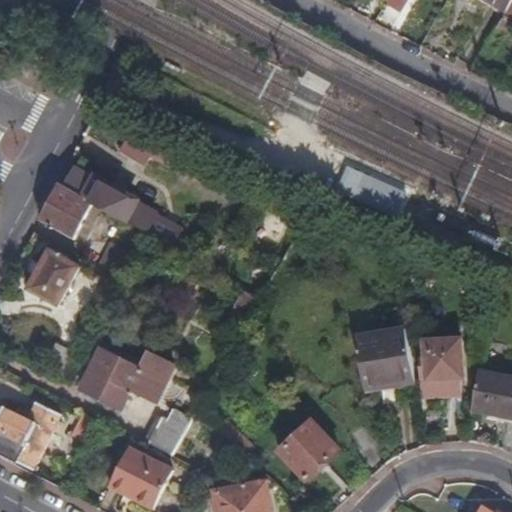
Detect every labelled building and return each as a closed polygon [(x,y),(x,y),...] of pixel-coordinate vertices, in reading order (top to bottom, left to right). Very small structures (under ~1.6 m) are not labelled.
[(511,0),(484,0),(506,13),(511,1),(511,0)] [(505,35),(511,23),(511,1),(506,13),(496,30),(505,35)] [(46,35),(52,23),(33,13),(27,25),(46,35)] [(31,63),(0,45),(0,61),(7,66),(24,76),(31,63)] [(157,142),(157,141),(132,129),(122,150),(148,162),(150,158),(157,142)] [(168,166),(176,151),(157,142),(150,158),(168,166)] [(145,209),(76,170),(66,187),(96,205),(105,210),(135,227),(145,209)] [(76,240),(96,205),(66,187),(61,184),(40,220),(76,240)] [(85,245),(105,210),(96,205),(76,240),(85,245)] [(126,281),(152,237),(140,230),(127,253),(112,244),(97,270),(109,277),(111,273),(126,281)] [(58,308),(80,269),(49,252),(28,291),(58,308)] [(116,298),(126,281),(111,273),(109,277),(102,290),(116,298)] [(241,334),(261,299),(247,291),(227,326),(241,334)] [(416,381),(406,329),(357,337),(366,390),(416,381)] [(464,379),(463,341),(425,341),(426,380),(464,379)] [(65,387),(82,358),(58,344),(46,364),(51,366),(46,375),(65,387)] [(156,404),(174,369),(149,355),(141,371),(102,351),(92,369),(88,367),(84,374),(88,376),(80,391),(120,412),(131,391),(156,404)] [(511,419),(511,379),(480,373),(473,412),(511,419)] [(0,454),(34,472),(62,417),(38,405),(30,422),(5,410),(0,418),(0,454)] [(172,458),(191,423),(172,414),(166,423),(161,420),(147,445),(172,458)] [(91,436),(100,421),(91,417),(88,423),(84,421),(80,430),(91,436)] [(250,448),(222,420),(214,429),(243,456),(250,448)] [(306,481),(339,450),(312,422),(278,452),(306,481)] [(169,480),(172,475),(129,452),(109,488),(153,511),(169,480)] [(269,511),(264,485),(215,494),(217,511),(269,511)]
